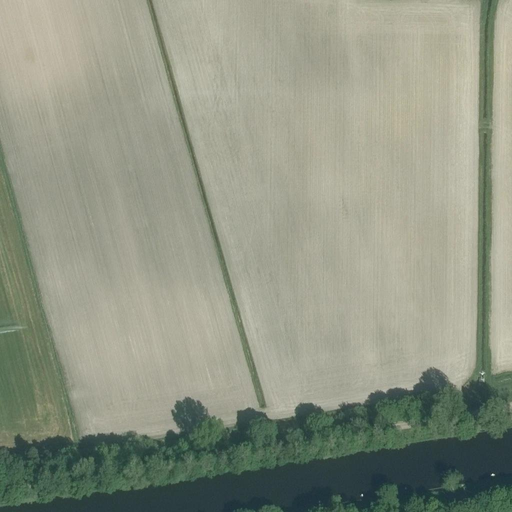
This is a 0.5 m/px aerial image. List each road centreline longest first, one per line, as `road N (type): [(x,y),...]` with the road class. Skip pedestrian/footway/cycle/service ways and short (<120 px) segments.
road 1 (unclassified): [(0,488),(511,405)]
road 2 (track): [(511,491),(386,511)]
